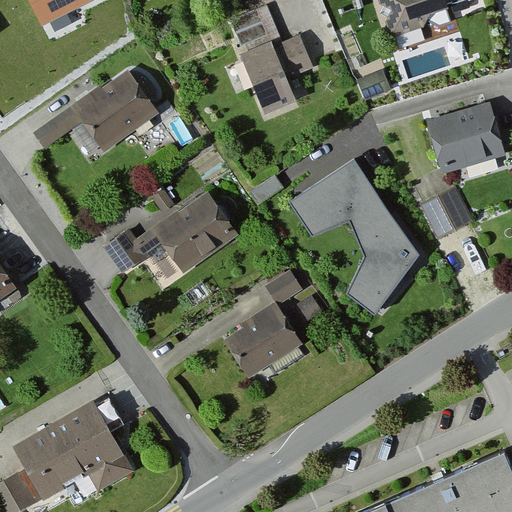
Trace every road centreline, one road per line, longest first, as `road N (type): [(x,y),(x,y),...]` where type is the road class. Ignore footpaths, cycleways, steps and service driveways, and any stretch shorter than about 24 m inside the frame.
road 1 (residential): [(214,496),(146,374),(0,169)]
road 2 (residential): [(511,304),(214,496)]
